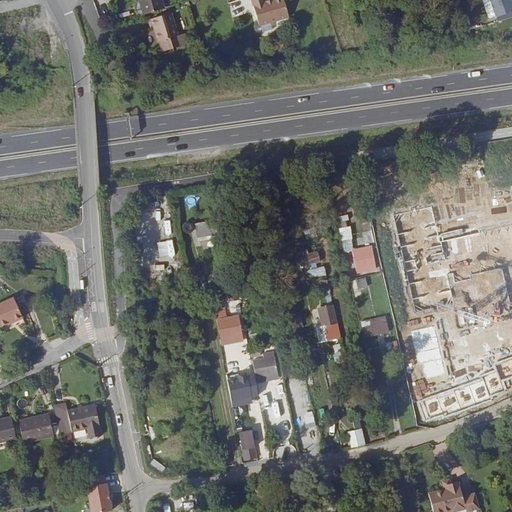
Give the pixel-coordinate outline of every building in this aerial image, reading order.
[(164,9),(160,0),(138,0),(144,15),(164,9)] [(250,0),(258,26),(288,17),(282,0),(270,0),(264,2),(263,0),(250,0)] [(487,0),(493,18),(511,12),(509,4),(507,5),(505,1),(508,0),(507,0),(487,0)] [(171,13),(151,19),(158,42),(159,42),(162,52),(187,45),(183,34),(178,36),(171,13)] [(347,214),(344,199),(333,202),(336,216),(347,214)] [(222,234),(220,220),(195,224),(197,238),(217,234),(222,234)] [(153,267),(154,246),(145,246),(144,266),(153,267)] [(376,269),(372,246),(352,250),(356,274),(376,269)] [(307,252),(309,264),(321,263),(319,250),(307,252)] [(155,258),(154,269),(162,270),(163,259),(155,258)] [(231,287),(227,258),(218,260),(219,270),(220,275),(214,276),(216,289),(231,287)] [(324,265),(308,269),(310,278),(326,273),(324,265)] [(214,292),(231,290),(231,287),(216,289),(214,276),(211,276),(214,292)] [(367,287),(365,278),(351,281),(353,290),(367,287)] [(22,318),(13,297),(0,303),(0,327),(0,328),(13,322),(13,323),(22,318)] [(242,336),(238,317),(226,319),(225,312),(222,312),(221,305),(214,306),(220,340),(242,336)] [(341,338),(333,306),(320,309),(323,326),(316,328),(319,342),(341,338)] [(388,332),(385,317),(361,322),(364,338),(388,332)] [(243,341),(242,336),(220,340),(221,345),(243,341)] [(398,349),(396,341),(386,343),(388,351),(398,349)] [(278,374),(274,352),(262,354),(263,358),(252,361),(255,379),(278,374)] [(279,379),(278,374),(255,379),(256,383),(279,379)] [(254,379),(248,380),(252,401),(258,400),(254,379)] [(246,381),(228,384),(232,405),(252,401),(248,380),(246,381)] [(253,407),(252,401),(232,405),(233,411),(253,407)] [(100,426),(95,405),(67,411),(65,404),(53,407),(59,435),(87,429),(89,439),(95,437),(100,436),(98,426),(100,426)] [(12,424),(11,417),(0,419),(0,442),(16,439),(16,438),(12,424)] [(54,436),(49,417),(30,422),(29,418),(18,421),(23,443),(54,436)] [(21,437),(18,423),(12,424),(16,438),(21,437)] [(168,437),(165,424),(158,425),(155,428),(157,438),(162,439),(168,437)] [(365,445),(363,428),(348,431),(350,447),(365,445)] [(251,432),(239,434),(244,461),(256,459),(251,432)] [(165,468),(154,459),(150,464),(162,473),(165,468)] [(108,490),(105,477),(89,480),(91,493),(108,490)] [(428,493),(432,511),(450,511),(465,508),(465,511),(467,511),(479,509),(474,493),(462,496),(458,481),(450,484),(442,486),(443,489),(428,493)]
